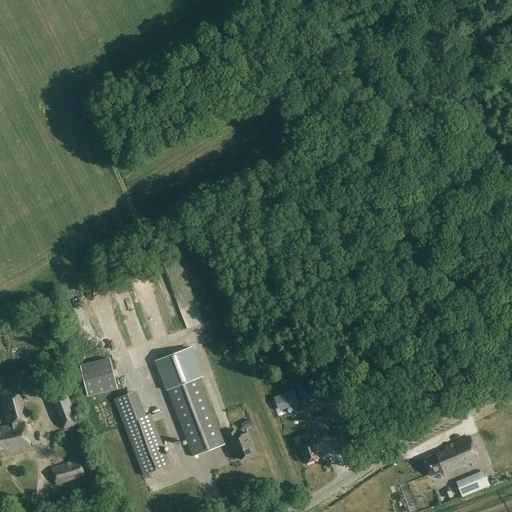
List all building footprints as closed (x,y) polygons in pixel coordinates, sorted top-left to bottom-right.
[(185,308),(194,306),(192,297),(196,296),(194,291),(190,292),(191,294),(182,297),(185,308)] [(119,344),(115,334),(114,334),(107,311),(113,309),(108,292),(95,296),(110,347),(119,344)] [(198,323),(189,325),(191,332),(200,329),(198,323)] [(13,339),(21,357),(34,352),(27,334),(13,339)] [(193,458),(225,446),(199,378),(202,377),(191,348),(156,362),(193,458)] [(80,368),(88,398),(117,390),(110,361),(80,368)] [(0,393),(0,399),(2,406),(7,427),(0,428),(0,456),(31,449),(23,422),(26,421),(18,388),(0,393)] [(79,424),(65,388),(51,393),(65,429),(79,424)] [(132,393),(113,400),(143,477),(170,467),(150,415),(142,418),(132,393)] [(278,412),(297,404),(293,393),(274,400),(278,412)] [(314,419),(323,443),(334,439),(328,425),(335,422),(331,413),(314,419)] [(243,422),(246,429),(252,426),(250,420),(243,422)] [(240,461),(255,455),(247,434),(237,438),(234,431),(226,433),(232,448),(235,447),(240,461)] [(313,440),(312,440),(311,438),(299,443),(300,445),(299,445),(307,465),(320,459),(313,440)] [(479,461),(470,438),(444,448),(445,451),(424,460),(430,477),(443,472),(444,474),(479,461)] [(80,460),(51,469),(56,485),(85,477),(80,460)] [(150,481),(167,475),(165,470),(148,476),(150,481)] [(484,473),(477,476),(482,489),(490,486),(484,473)] [(454,501),(447,481),(438,484),(445,504),(454,501)] [(464,481),(457,484),(462,497),(469,494),(464,481)]
